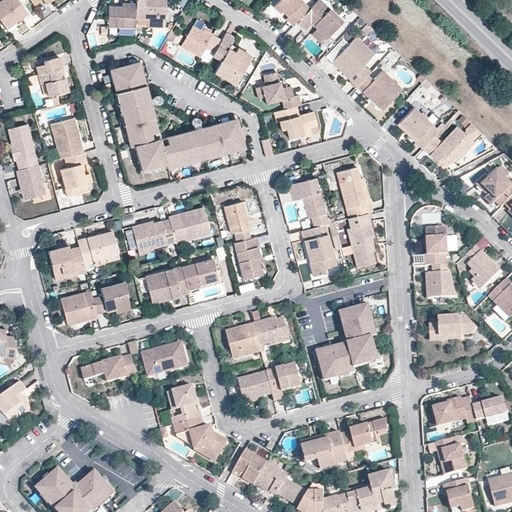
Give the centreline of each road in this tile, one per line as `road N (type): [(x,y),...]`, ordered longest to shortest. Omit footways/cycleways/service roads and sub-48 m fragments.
road 1 (residential): [(200,310),(230,418),(246,428),(407,389)]
road 2 (residential): [(262,165),(251,119),(155,76),(147,59),(131,50),(82,63)]
road 3 (residential): [(371,136),(268,34),(210,0)]
road 4 (residential): [(200,310),(282,283),(257,166)]
road 5 (residential): [(397,186),(407,389)]
road 6 (residential): [(45,351),(200,310)]
road 7 (residential): [(116,204),(257,166)]
road 8 (residential): [(82,63),(116,204)]
road 9 (residential): [(24,511),(8,493),(10,466),(82,410)]
road 10 (residential): [(397,186),(479,217),(511,249)]
road 11 (residential): [(407,389),(414,511)]
